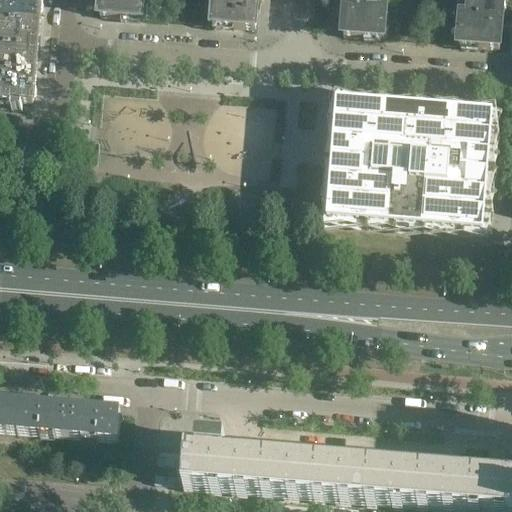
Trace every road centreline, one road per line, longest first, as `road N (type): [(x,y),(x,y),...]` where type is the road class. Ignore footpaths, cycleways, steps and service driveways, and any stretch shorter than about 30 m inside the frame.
road 1 (residential): [(244,402),(241,445),(511,465)]
road 2 (secondary): [(289,314),(0,291)]
road 3 (residential): [(244,402),(511,424)]
road 4 (residential): [(295,66),(65,47)]
road 5 (secondary): [(289,314),(369,339),(511,359)]
road 6 (secondary): [(511,316),(379,308),(289,314)]
road 7 (residential): [(511,83),(295,66)]
road 8 (residential): [(145,395),(134,496),(68,499)]
road 9 (residential): [(0,379),(145,395)]
